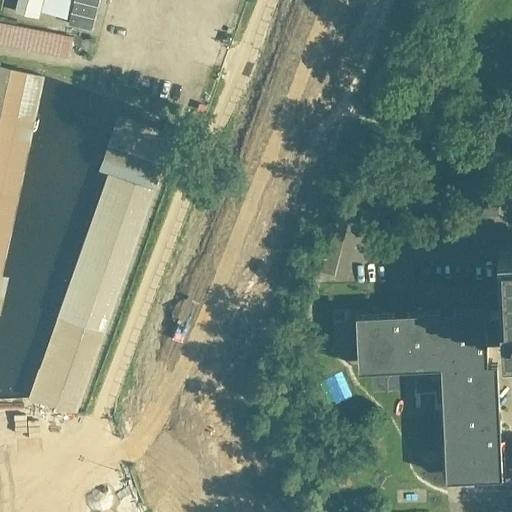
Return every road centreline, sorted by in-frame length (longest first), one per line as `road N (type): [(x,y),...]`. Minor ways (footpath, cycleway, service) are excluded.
road 1 (unclassified): [(223,511),(193,422),(201,345),(324,0)]
road 2 (unknown): [(511,225),(362,251)]
